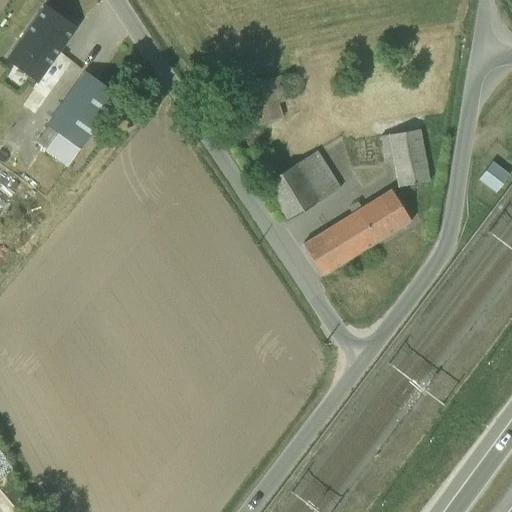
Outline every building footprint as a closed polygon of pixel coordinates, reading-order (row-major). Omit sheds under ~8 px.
[(5,59),(39,81),(76,24),(43,2),(5,59)] [(35,148),(69,171),(117,101),(83,78),(35,148)] [(402,190),(427,187),(421,135),(395,138),(402,190)] [(342,191),(318,154),(263,189),(286,226),(342,191)] [(511,160),(499,177),(511,187),(511,160)] [(425,188),(321,239),(338,273),(442,222),(425,188)]
